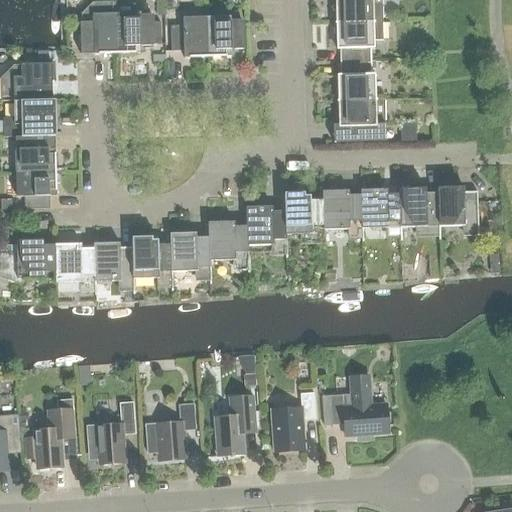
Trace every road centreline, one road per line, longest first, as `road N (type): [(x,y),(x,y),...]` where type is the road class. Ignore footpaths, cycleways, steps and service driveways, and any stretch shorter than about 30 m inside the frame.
road 1 (residential): [(295,160),(214,162),(201,186),(175,204),(100,207),(97,97),(293,94)]
road 2 (residential): [(42,511),(400,487)]
road 3 (residential): [(459,156),(295,160)]
road 4 (residential): [(438,511),(456,487),(447,465),(416,460),(400,487)]
